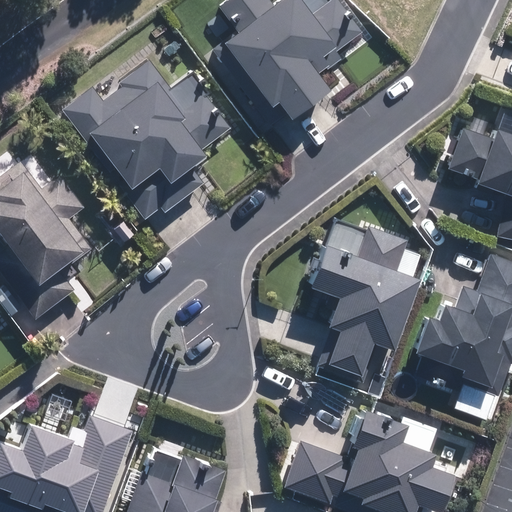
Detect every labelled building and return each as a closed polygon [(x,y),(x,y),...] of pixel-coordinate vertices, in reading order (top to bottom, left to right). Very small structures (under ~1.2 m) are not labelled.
[(239,29),(214,47),(270,123),(289,110),(293,115),(332,86),(320,70),(326,65),(328,68),(343,57),(337,49),(363,30),(341,0),(329,0),(316,10),(308,0),(277,0),(275,1),(274,0),(223,0),(220,3),(239,29)] [(95,84),(64,106),(146,216),(162,204),(166,209),(205,181),(192,163),(210,150),(206,145),(233,125),(192,69),(171,85),(151,58),(121,80),(124,83),(105,97),(95,84)] [(511,234),(511,129),(495,124),(491,134),(461,125),(449,165),(479,174),(477,182),(505,190),(499,232),(511,234)] [(0,226),(2,225),(38,273),(17,288),(38,315),(76,286),(61,266),(70,259),(72,261),(92,246),(69,216),(84,205),(60,173),(43,186),(22,158),(0,174),(0,226)] [(405,237),(369,225),(339,215),(315,287),(335,294),(326,323),(335,326),(319,373),(355,385),(361,368),(365,369),(375,339),(394,346),(418,273),(395,266),(405,237)] [(459,387),(454,403),(492,415),(501,385),(509,360),(511,360),(511,258),(490,251),(478,288),(463,283),(457,300),(446,297),(440,316),(429,312),(417,349),(422,351),(415,373),(459,387)] [(333,501),(337,489),(379,504),(402,511),(414,511),(420,497),(443,505),(455,468),(431,460),(436,446),(403,435),(409,418),(367,403),(349,454),(301,438),(284,484),(333,501)] [(0,511),(65,511),(67,507),(81,511),(102,511),(133,428),(89,413),(83,428),(71,424),(68,433),(34,420),(26,444),(3,436),(0,443),(0,511)] [(218,511),(219,511),(214,509),(220,493),(218,492),(227,466),(185,451),(183,456),(157,447),(149,469),(143,467),(126,511),(218,511)]
